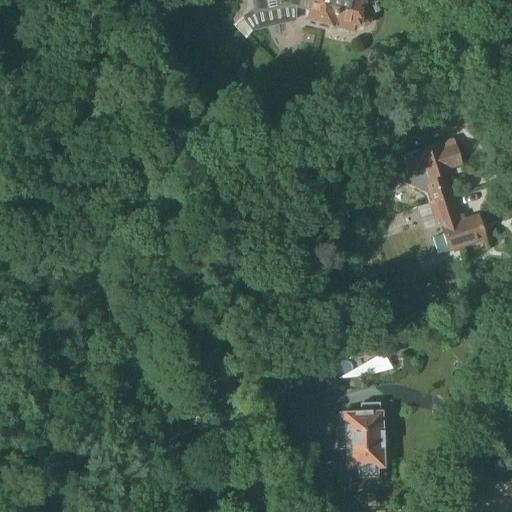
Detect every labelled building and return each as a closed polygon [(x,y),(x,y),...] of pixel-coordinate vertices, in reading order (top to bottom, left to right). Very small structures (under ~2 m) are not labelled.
[(251,0),(254,9),(255,14),(292,8),(295,9),(310,12),(309,17),(308,22),(355,33),(356,28),(364,29),(370,26),(373,12),(369,6),(359,4),(360,0),(251,0)] [(368,109),(350,117),(363,149),(382,141),(368,109)] [(440,144),(401,157),(406,173),(402,183),(426,195),(428,202),(428,204),(450,196),(442,171),(456,167),(460,165),(452,140),(440,144)] [(450,196),(428,204),(429,205),(436,228),(440,226),(448,252),(485,240),(483,234),(477,216),(458,222),(450,196)] [(299,377),(292,379),(302,404),(338,389),(328,365),(312,371),(308,363),(295,368),(299,377)] [(382,471),(381,453),(384,450),(383,438),(381,436),(380,415),(379,415),(378,407),(358,407),(359,416),(339,417),(340,430),(334,430),(335,454),(345,454),(346,472),(356,472),(356,482),(377,481),(376,471),(382,471)]
